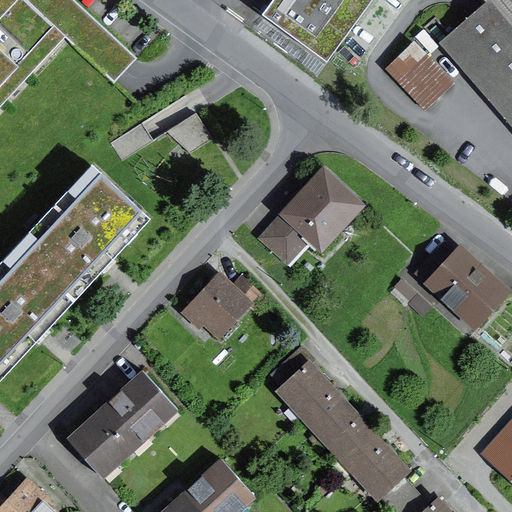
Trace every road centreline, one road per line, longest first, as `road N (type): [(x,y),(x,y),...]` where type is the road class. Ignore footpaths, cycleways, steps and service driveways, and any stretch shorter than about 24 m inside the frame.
road 1 (residential): [(325,116),(0,466)]
road 2 (unclassified): [(511,253),(325,116)]
road 3 (unclassified): [(325,116),(166,0)]
